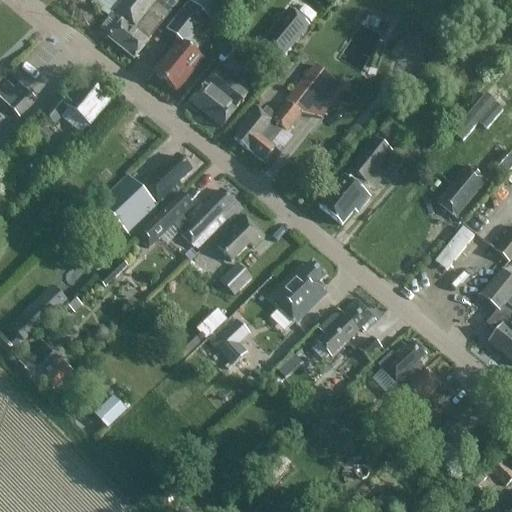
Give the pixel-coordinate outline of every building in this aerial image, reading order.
[(95,0),(115,15),(118,18),(121,21),(123,22),(109,39),(134,59),(148,42),(182,0),(95,0)] [(176,93),(203,60),(195,53),(199,48),(190,42),(221,3),(216,0),(192,0),(167,33),(180,43),(154,75),(176,93)] [(263,42),(282,57),(307,26),(289,11),(263,42)] [(315,128),(346,91),(315,66),(285,103),(286,104),(273,122),(255,107),(238,128),(242,131),(234,140),(249,152),(263,163),(275,149),(270,146),(283,131),(287,134),(301,116),(315,128)] [(191,104),(221,129),(236,111),(236,110),(250,92),(220,68),(206,86),(205,86),(191,104)] [(110,104),(83,81),(63,106),(56,101),(44,117),(55,126),(61,119),(81,135),(90,128),(110,104)] [(14,90),(6,82),(0,87),(0,98),(19,118),(37,101),(20,84),(14,90)] [(380,133),(400,151),(417,130),(397,113),(380,133)] [(45,146),(53,136),(42,126),(33,136),(45,146)] [(344,158),(363,136),(354,130),(336,152),(344,158)] [(49,178),(67,160),(81,146),(71,136),(39,168),(49,178)] [(392,158),(389,155),(373,142),(319,208),(342,227),(358,208),(361,210),(370,199),(359,191),(365,184),(369,187),(392,158)] [(493,168),(504,179),(511,170),(511,153),(509,150),(493,168)] [(191,172),(177,157),(164,170),(162,168),(147,183),(153,189),(145,196),(129,178),(99,206),(129,238),(182,188),(178,185),(191,172)] [(486,183),(467,168),(437,204),(455,220),(486,183)] [(221,219),(234,206),(220,192),(204,209),(201,205),(191,215),(188,212),(192,208),(180,196),(161,214),(136,237),(147,250),(177,223),(183,229),(179,234),(196,251),(225,222),(221,219)] [(253,248),(264,238),(244,217),(229,231),(231,233),(216,247),(232,263),(250,245),(253,248)] [(511,230),(494,253),(509,264),(511,260),(511,230)] [(97,283),(104,290),(127,268),(120,261),(97,283)] [(267,298),(295,326),(326,295),(317,286),(326,277),(312,262),(303,271),(299,267),(267,298)] [(219,283),(234,298),(251,281),(236,266),(219,283)] [(511,297),(511,280),(502,272),(481,297),(500,312),(489,325),(498,333),(489,344),(511,362),(511,315),(503,308),(511,297)] [(55,282),(11,324),(30,344),(74,302),(55,282)] [(376,322),(355,300),(341,314),(339,312),(325,324),(329,328),(314,342),(318,345),(311,352),(323,364),(329,357),(331,359),(362,329),(365,333),(376,322)] [(206,342),(227,322),(217,311),(196,331),(206,342)] [(249,336),(235,321),(210,345),(232,368),(246,354),(238,346),(249,336)] [(381,349),(372,339),(359,352),(368,362),(381,349)] [(52,355),(41,342),(26,356),(37,368),(52,355)] [(379,367),(417,407),(440,386),(418,364),(426,356),(414,343),(407,350),(402,345),(379,367)] [(43,381),(54,392),(73,373),(62,362),(43,381)] [(335,403),(319,387),(301,404),(317,421),(335,403)] [(479,396),(443,433),(460,450),(496,412),(479,396)] [(113,397),(95,413),(108,427),(125,410),(113,397)] [(507,487),(511,481),(511,473),(500,463),(491,474),(507,487)]
